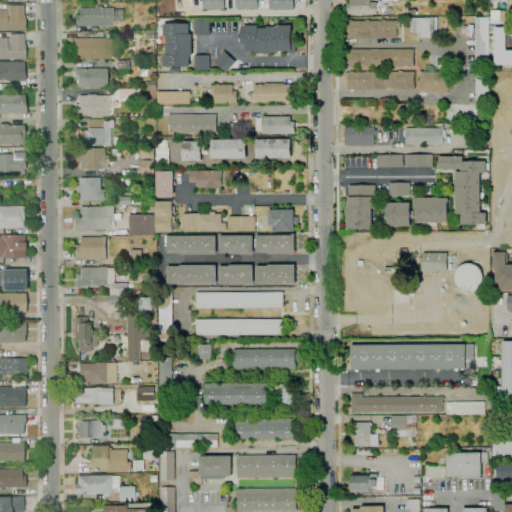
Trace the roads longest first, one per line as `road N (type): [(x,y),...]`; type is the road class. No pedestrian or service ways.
road 1 (residential): [(323,0),(326,511)]
road 2 (residential): [(48,0),(48,511)]
road 3 (residential): [(324,60),(246,59),(231,42),(198,41)]
